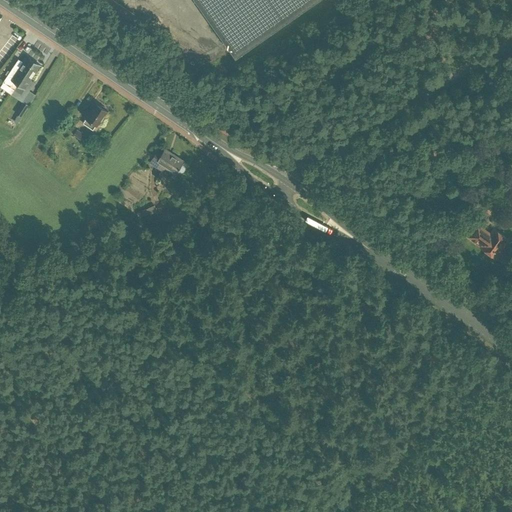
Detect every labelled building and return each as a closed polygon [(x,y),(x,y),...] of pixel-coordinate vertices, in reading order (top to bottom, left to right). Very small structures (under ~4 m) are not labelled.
[(196,0),(235,55),(313,0),(196,0)] [(14,91),(18,84),(34,61),(26,56),(22,62),(19,60),(3,83),(14,91)] [(34,61),(18,84),(25,88),(28,83),(40,65),(34,61)] [(16,114),(22,118),(30,105),(24,101),(16,114)] [(86,116),(86,117),(82,122),(93,130),(97,124),(107,110),(95,102),(86,116)] [(67,115),(72,118),(74,116),(78,118),(81,114),(72,108),(67,115)] [(73,134),(81,139),(84,134),(77,129),(73,134)] [(156,153),(150,162),(154,165),(163,171),(165,167),(174,174),(176,170),(178,171),(181,172),(183,171),(185,168),(185,166),(184,163),(182,162),(183,161),(164,149),(160,155),(156,153)] [(468,237),(481,246),(481,247),(497,258),(502,252),(500,250),(508,239),(494,229),(491,232),(488,232),(477,224),(468,237)]
